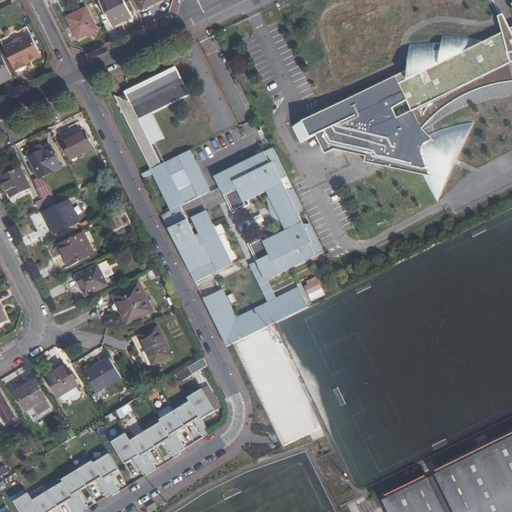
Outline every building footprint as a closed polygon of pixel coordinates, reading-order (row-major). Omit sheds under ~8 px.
[(133,17),(131,12),(127,3),(125,0),(105,0),(102,2),(114,26),(133,17)] [(136,0),(142,11),(160,2),(159,0),(136,0)] [(80,40),(100,30),(89,8),(68,18),(80,40)] [(511,29),(486,42),(479,40),(471,38),(465,37),(461,37),(453,37),(444,37),(442,57),(436,56),(437,44),(411,47),(409,72),(292,131),(300,147),(318,138),(327,157),(337,152),(368,159),(367,165),(425,177),(432,192),(440,205),(476,124),(459,127),(443,132),(441,133),(431,137),(424,130),(430,124),(435,119),(442,113),(448,108),(453,104),(458,101),(464,98),(472,93),(481,90),(491,87),(500,85),(510,83),(511,82),(511,29)] [(6,49),(18,74),(31,68),(30,66),(29,64),(44,57),(33,35),(25,39),(22,38),(16,41),(15,44),(6,49)] [(0,84),(3,83),(1,80),(12,75),(4,57),(0,58),(0,84)] [(29,64),(30,66),(45,58),(44,57),(29,64)] [(149,170),(163,163),(153,143),(162,138),(150,114),(187,95),(176,72),(154,83),(152,79),(128,90),(130,95),(125,98),(127,101),(112,96),(149,170)] [(1,80),(3,83),(4,85),(15,79),(12,75),(1,80)] [(70,159),(91,149),(81,130),(60,140),(70,159)] [(41,152),(40,150),(38,146),(26,152),(29,158),(41,152)] [(29,158),(39,178),(59,168),(48,146),(40,150),(41,152),(29,158)] [(325,253),(272,149),(213,178),(232,215),(249,206),(248,203),(267,193),(269,198),(266,199),(271,209),(274,208),(279,217),(276,219),(281,228),(284,227),(286,231),(267,241),(265,237),(248,245),(257,263),(249,267),(268,303),(277,299),(268,281),(325,253)] [(140,175),(142,179),(152,175),(170,211),(161,216),(195,282),(232,263),(211,222),(196,229),(198,233),(194,235),(179,206),(210,190),(189,150),(163,163),(149,170),(140,175)] [(0,177),(10,198),(29,189),(19,168),(0,177)] [(45,206),(55,201),(47,185),(39,178),(33,182),(42,199),(45,206)] [(35,202),(38,209),(45,206),(42,199),(35,202)] [(66,203),(42,215),(52,235),(76,223),(66,203)] [(190,217),(196,229),(211,222),(205,210),(190,217)] [(83,233),(59,246),(69,266),(93,253),(83,233)] [(86,296),(108,286),(98,266),(77,276),(86,296)] [(312,292),(322,287),(319,280),(308,285),(312,292)] [(138,284),(114,296),(119,305),(121,304),(129,320),(151,309),(138,284)] [(235,326),(302,292),(300,287),(277,299),(268,303),(237,318),(223,290),(217,292),(235,326)] [(204,299),(228,347),(233,345),(310,307),(302,292),(235,326),(217,292),(204,299)] [(135,335),(142,348),(144,347),(152,363),(171,354),(156,324),(135,335)] [(84,370),(96,388),(119,373),(108,354),(84,370)] [(55,389),(73,377),(62,359),(43,370),(55,389)] [(24,406),(43,395),(32,377),(13,389),(24,406)] [(203,388),(188,396),(191,400),(201,417),(215,409),(203,388)] [(0,390),(0,414),(11,408),(0,391),(0,390)] [(191,400),(176,408),(186,425),(194,420),(204,436),(210,433),(201,417),(191,400)] [(159,418),(161,421),(179,451),(184,448),(175,432),(186,425),(176,408),(159,418)] [(161,421),(146,430),(156,446),(165,441),(174,457),(180,453),(179,451),(161,421)] [(146,430),(131,439),(150,472),(156,468),(146,452),(156,446),(146,430)] [(126,432),(112,441),(125,464),(134,458),(145,475),(150,472),(131,439),(126,432)] [(425,474),(385,493),(394,511),(511,511),(511,432),(436,469),(438,474),(428,480),(425,474)] [(109,452),(94,462),(113,492),(114,494),(119,491),(110,475),(120,469),(109,452)] [(93,460),(78,469),(87,485),(97,480),(106,496),(113,492),(94,462),(93,460)] [(0,474),(1,477),(10,472),(6,465),(0,468),(0,474)] [(78,469),(62,478),(64,480),(82,511),(88,508),(78,491),(87,485),(78,469)] [(64,480),(48,490),(58,506),(67,501),(74,511),(82,511),(64,480)] [(48,490),(33,499),(40,511),(48,511),(58,506),(48,490)] [(29,492),(14,501),(20,511),(40,511),(33,499),(29,492)]
